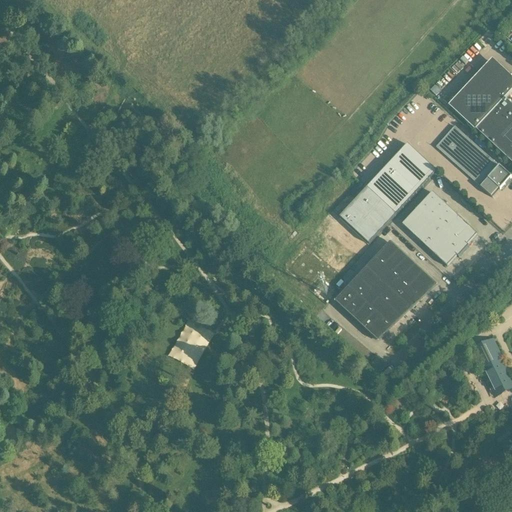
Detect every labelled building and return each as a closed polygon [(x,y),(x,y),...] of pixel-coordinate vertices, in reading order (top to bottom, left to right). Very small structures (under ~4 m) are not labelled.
[(511,80),(495,65),(481,80),(479,78),(459,100),(462,103),(455,110),(475,129),(475,130),(475,131),(476,130),(511,163),(511,105),(505,99),(511,92),(511,80)] [(499,167),(455,127),(436,148),(481,188),(491,197),(499,189),(500,190),(511,178),(500,167),(499,167)] [(408,146),(367,189),(397,216),(437,173),(408,146)] [(367,189),(340,218),(369,246),(397,216),(367,189)] [(459,259),(469,248),(467,246),(477,235),(433,194),(403,226),(447,268),(457,257),(459,259)] [(378,342),(436,286),(429,280),(390,244),(338,300),(372,335),(378,342)] [(212,326),(189,314),(176,341),(198,353),(212,326)] [(511,377),(494,340),(471,351),(486,381),(489,379),(496,393),(511,385),(511,377)]
